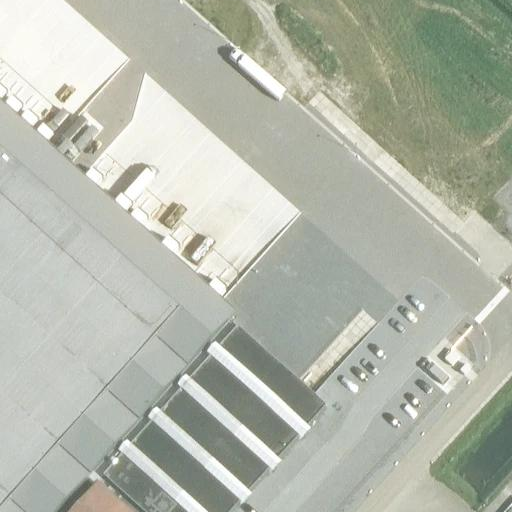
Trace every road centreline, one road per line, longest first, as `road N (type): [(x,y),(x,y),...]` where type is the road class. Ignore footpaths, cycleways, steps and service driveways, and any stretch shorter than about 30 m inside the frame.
road 1 (unknown): [(504,255),(269,511)]
road 2 (unclassified): [(371,511),(511,354)]
road 3 (unknown): [(456,215),(350,342)]
